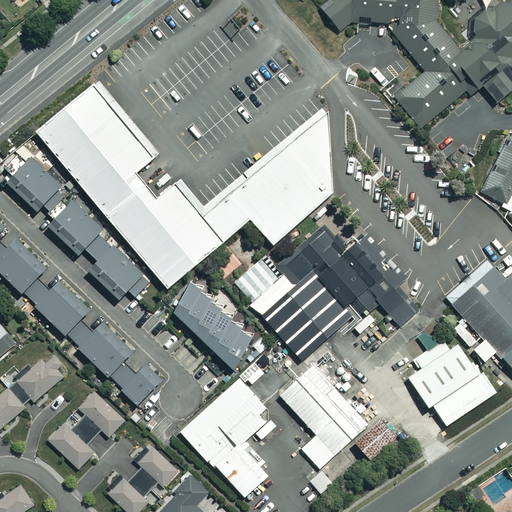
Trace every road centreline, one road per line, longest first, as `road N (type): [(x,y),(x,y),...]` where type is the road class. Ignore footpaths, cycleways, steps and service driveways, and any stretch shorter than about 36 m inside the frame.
road 1 (residential): [(0,200),(175,369),(181,399)]
road 2 (secondary): [(121,0),(0,100)]
road 3 (residential): [(382,511),(511,425)]
